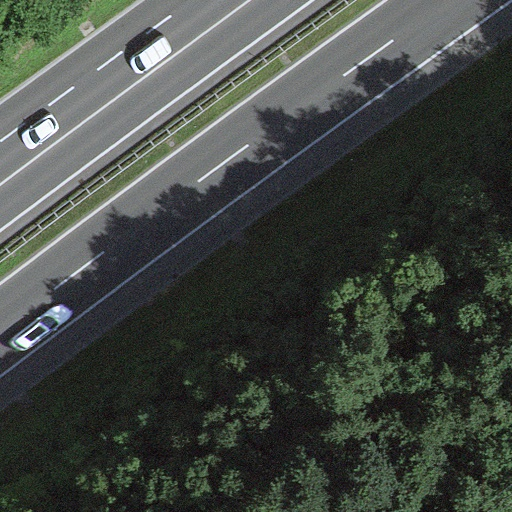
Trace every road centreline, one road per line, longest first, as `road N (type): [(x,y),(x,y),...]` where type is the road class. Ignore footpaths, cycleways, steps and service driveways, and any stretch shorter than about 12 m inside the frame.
road 1 (motorway): [(0,334),(455,0)]
road 2 (motorway): [(279,0),(0,206)]
road 3 (motorway): [(196,0),(0,144)]
